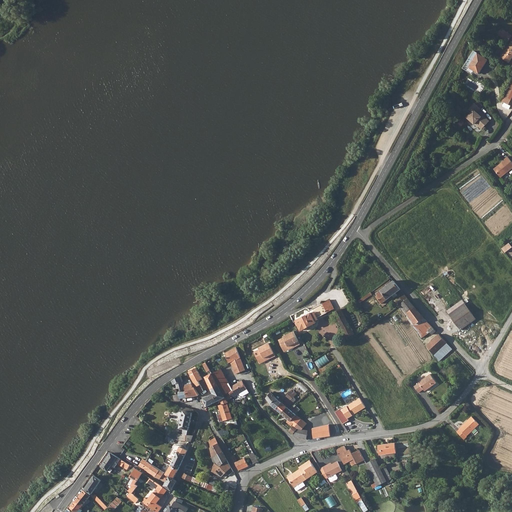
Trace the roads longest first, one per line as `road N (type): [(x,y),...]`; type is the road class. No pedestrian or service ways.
road 1 (secondary): [(58,511),(138,400),(300,297),(353,229)]
road 2 (unclassified): [(481,370),(433,422),(303,447),(256,469),(245,483)]
road 3 (secondary): [(353,229),(476,0)]
road 4 (unclassified): [(363,234),(493,144),(511,122)]
road 5 (unclassified): [(363,234),(481,370)]
